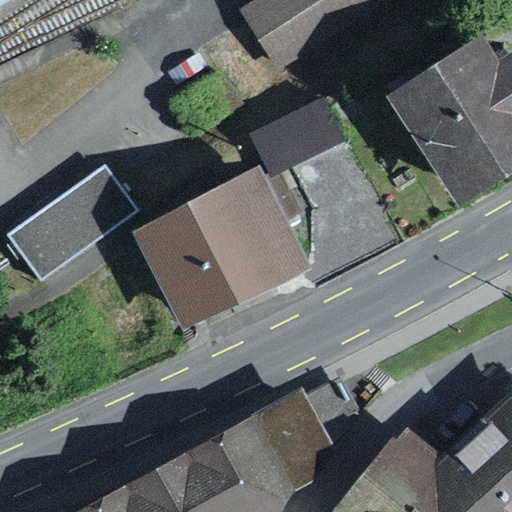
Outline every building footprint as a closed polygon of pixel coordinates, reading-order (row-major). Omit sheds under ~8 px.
[(265,0),(246,13),(278,63),(377,0),(265,0)] [(406,102),(462,188),(511,155),(511,67),(495,79),(480,55),(406,102)] [(328,95),(261,123),(280,168),(347,139),(328,95)] [(11,240),(39,280),(137,211),(109,171),(38,221),(42,227),(18,244),(14,238),(11,240)] [(306,282),(297,264),(279,272),(260,235),(295,211),(275,171),(148,240),(197,332),(306,282)] [(0,381),(17,371),(0,346),(0,381)] [(354,412),(338,384),(300,402),(298,399),(91,511),(273,511),(282,498),(277,491),(314,471),(327,451),(324,447),(354,412)] [(511,511),(511,405),(447,466),(478,490),(464,506),(459,511),(511,511)] [(459,511),(464,506),(478,490),(447,466),(410,438),(350,511),(459,511)]
